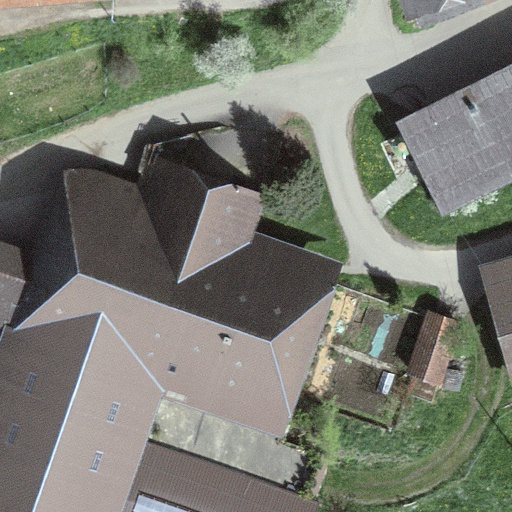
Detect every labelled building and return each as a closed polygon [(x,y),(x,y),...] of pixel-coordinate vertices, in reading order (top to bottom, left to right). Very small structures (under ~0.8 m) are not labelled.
[(422,0),(422,23),(477,0),(422,0)] [(511,78),(408,130),(444,201),(511,166),(511,78)] [(303,511),(324,454),(128,384),(141,353),(268,399),(308,283),(223,252),(246,188),(182,164),(159,226),(85,199),(60,265),(0,242),(0,337),(22,345),(0,405),(0,511),(303,511)] [(511,276),(494,282),(511,344),(511,276)] [(430,310),(411,369),(440,378),(459,320),(430,310)]
